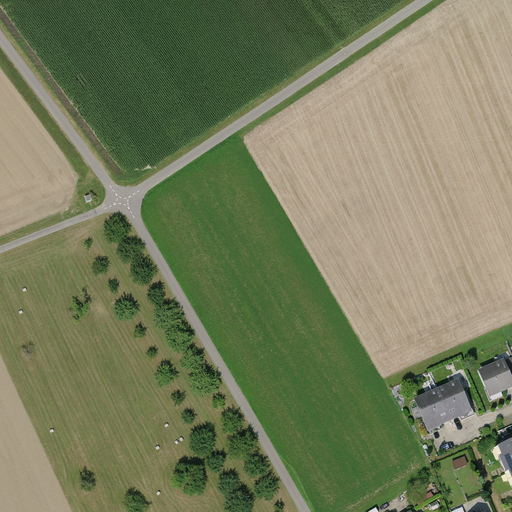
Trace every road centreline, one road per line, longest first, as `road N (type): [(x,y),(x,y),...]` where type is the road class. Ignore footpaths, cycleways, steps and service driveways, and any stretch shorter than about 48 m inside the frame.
road 1 (unclassified): [(428,0),(128,203)]
road 2 (unclassified): [(304,511),(128,203)]
road 3 (unclassified): [(128,203),(0,31)]
road 4 (unclassified): [(128,203),(0,254)]
